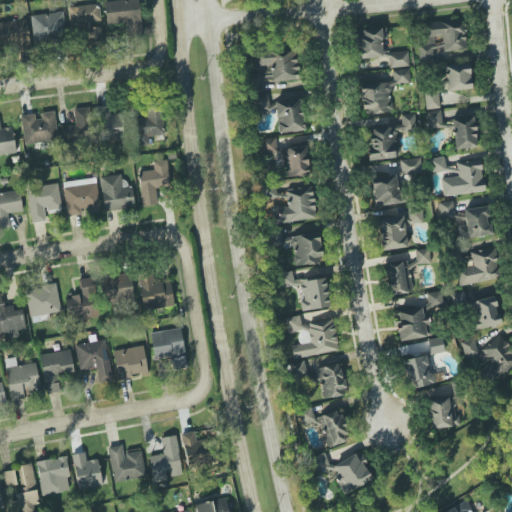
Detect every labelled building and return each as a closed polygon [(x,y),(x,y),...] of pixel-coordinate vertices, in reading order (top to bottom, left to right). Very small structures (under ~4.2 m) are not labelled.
[(122,0),(105,1),(106,24),(126,23),(127,37),(141,36),(139,0),(122,0)] [(87,22),(100,22),(99,5),(68,6),(69,30),(88,29),(87,22)] [(30,16),(34,43),(66,38),(62,11),(30,16)] [(467,50),(463,18),(421,24),(423,45),(417,46),(420,61),(433,59),(431,49),(443,48),(443,53),(467,50)] [(0,22),(0,49),(30,46),(27,19),(0,22)] [(86,28),(88,45),(103,44),(101,26),(86,28)] [(362,29),(362,38),(356,38),(357,59),(382,57),(382,41),(387,40),(386,28),(362,29)] [(298,80),(297,50),(252,51),(253,93),(263,92),(262,78),(271,77),(271,81),(298,80)] [(409,66),(407,50),(383,53),(384,58),(388,58),(389,68),(409,66)] [(472,88),(469,63),(445,67),(448,92),(472,88)] [(410,83),(409,69),(392,70),(393,82),(362,84),(363,115),(390,113),(389,85),(410,83)] [(426,110),(440,108),(438,90),(423,92),(426,110)] [(278,134),(304,131),(301,98),(268,102),(267,93),(254,95),(255,112),(276,110),(278,134)] [(125,139),(123,114),(110,115),(110,106),(74,109),(75,126),(62,127),(64,143),(81,142),(80,134),(96,133),(97,141),(125,139)] [(24,144),(58,141),(55,111),(37,113),(37,114),(21,116),(24,144)] [(426,111),(427,129),(452,128),(452,122),(441,122),(441,111),(426,111)] [(371,160),(398,158),(396,132),(415,130),(414,113),(400,115),(401,126),(368,129),(371,160)] [(476,148),(474,116),(453,117),(454,149),(476,148)] [(163,136),(162,117),(138,117),(139,146),(149,145),(148,136),(163,136)] [(0,155),(15,154),(13,127),(0,128),(0,155)] [(306,146),(276,149),(275,138),(260,139),(262,155),(281,153),(283,177),(309,174),(306,146)] [(446,171),(443,156),(429,159),(432,173),(446,171)] [(399,160),(401,175),(421,173),(419,158),(399,160)] [(443,197),(485,191),(480,159),(456,163),(458,176),(440,179),(443,197)] [(153,170),(139,172),(141,206),(157,205),(156,187),(169,187),(168,160),(153,161),(153,170)] [(104,211),(134,208),(132,186),(122,187),(120,175),(100,177),(104,211)] [(400,204),(398,175),(372,176),(373,205),(400,204)] [(99,212),(96,178),(63,181),(66,215),(99,212)] [(31,223),(46,221),(45,213),(61,211),(58,183),(26,187),(31,223)] [(314,219),(311,187),(287,190),(289,206),(272,208),(274,223),(314,219)] [(0,194),(0,229),(10,228),(8,214),(22,212),(20,192),(0,194)] [(455,217),(453,201),(436,203),(438,219),(455,217)] [(491,235),(488,207),(464,209),(467,238),(491,235)] [(377,219),(382,251),(407,247),(404,225),(423,222),(421,209),(406,211),(407,215),(377,219)] [(317,232),(282,238),(280,228),(269,230),(272,247),(291,243),(295,266),(322,262),(317,232)] [(459,286),(500,277),(494,247),(469,252),(472,266),(455,270),(459,286)] [(416,264),(429,263),(428,249),(415,250),(416,264)] [(391,288),(392,295),(412,292),(406,261),(383,264),(387,288),(391,288)] [(329,307),(325,277),(293,282),(292,272),(278,273),(280,287),(299,285),(303,311),(329,307)] [(170,281),(154,283),(152,273),(138,274),(142,310),(173,306),(170,281)] [(104,303),(132,302),(131,275),(103,276),(104,303)] [(92,277),(78,280),(80,295),(65,298),(69,321),(99,316),(92,277)] [(30,317),(60,312),(56,285),(25,290),(30,317)] [(398,341),(432,336),(428,312),(444,310),(441,291),(426,293),(427,306),(397,311),(398,321),(395,321),(398,341)] [(22,309),(14,310),(13,306),(4,307),(2,294),(0,293),(0,332),(25,329),(22,309)] [(473,331),(500,324),(493,296),(466,303),(473,331)] [(338,351),(333,319),(301,324),(300,316),(286,318),(288,333),(297,331),(299,344),(291,346),(293,358),(338,351)] [(187,367),(180,328),(150,333),(154,359),(170,356),(172,370),(187,367)] [(427,340),(431,354),(444,351),(440,337),(427,340)] [(460,342),(469,368),(478,365),(483,381),(511,370),(511,353),(506,337),(477,348),(473,337),(460,342)] [(78,370),(96,368),(98,381),(110,380),(106,340),(75,344),(78,370)] [(117,377),(147,373),(144,346),(113,350),(117,377)] [(39,355),(46,394),(60,391),(57,375),(73,372),(70,350),(39,355)] [(402,360),(410,390),(434,384),(427,354),(402,360)] [(5,359),(10,401),(26,399),(25,393),(39,391),(36,363),(16,365),(15,357),(5,359)] [(291,363),(293,378),(305,376),(303,361),(291,363)] [(322,399),(345,395),(340,364),(317,367),(322,399)] [(431,430),(460,426),(456,395),(427,399),(431,430)] [(299,410),(302,425),(315,422),(312,408),(299,410)] [(317,417),(328,448),(346,441),(344,435),(347,433),(338,409),(317,417)] [(195,444),(195,432),(183,433),(185,464),(206,463),(205,443),(195,444)] [(150,456),(153,483),(168,481),(168,477),(181,475),(176,436),(160,438),(162,454),(150,456)] [(141,452),(124,454),(123,445),(107,447),(112,483),(145,478),(141,452)] [(78,490),(102,485),(97,459),(86,461),(85,452),(71,455),(78,490)] [(312,457),(316,470),(329,466),(325,453),(312,457)] [(344,494),(374,478),(360,453),(330,468),(344,494)] [(41,495),(71,491),(66,457),(36,461),(41,495)] [(38,504),(32,463),(15,466),(16,470),(2,472),(6,496),(12,495),(14,511),(30,511),(33,511),(32,505),(38,504)] [(227,511),(226,499),(197,503),(197,511),(227,511)] [(471,511),(465,501),(445,511),(471,511)]
